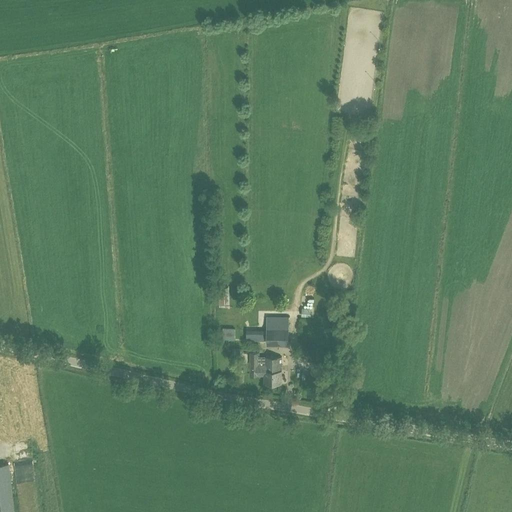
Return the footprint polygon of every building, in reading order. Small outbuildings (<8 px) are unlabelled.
[(218,296),(218,304),(228,304),(228,296),(218,296)] [(267,316),(267,345),(289,345),(289,317),(267,316)] [(235,339),(235,330),(235,329),(224,328),(223,339),(235,339)] [(250,353),(250,376),(264,376),(264,383),(282,383),(282,357),(259,357),(259,353),(250,353)] [(289,388),(281,388),(280,399),(289,399),(289,388)] [(0,511),(13,511),(8,464),(0,464),(0,511)]
